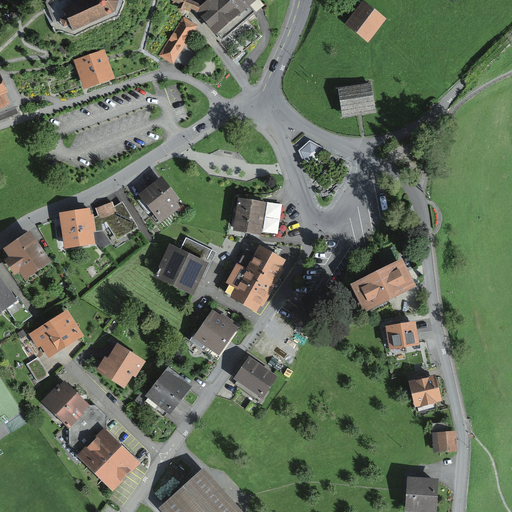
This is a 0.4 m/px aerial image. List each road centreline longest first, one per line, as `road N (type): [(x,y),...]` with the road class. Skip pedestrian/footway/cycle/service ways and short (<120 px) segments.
road 1 (unclassified): [(368,155),(404,179),(422,213),(461,429),(459,511)]
road 2 (residential): [(318,227),(128,511)]
road 3 (unclassified): [(224,107),(179,142),(0,239)]
road 4 (residential): [(0,126),(161,74),(183,76),(224,107)]
road 5 (tertiary): [(265,98),(264,119),(318,227)]
